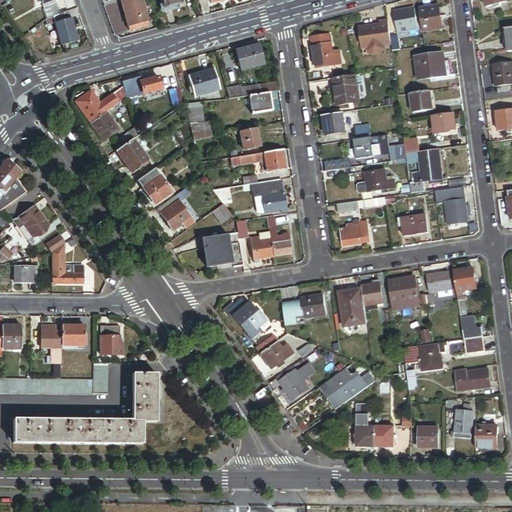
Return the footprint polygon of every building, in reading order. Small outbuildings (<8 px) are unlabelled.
[(60,15),(55,0),(43,5),(48,19),(53,17),(60,15)] [(121,0),(123,8),(143,3),(142,0),(121,0)] [(181,0),(161,0),(163,5),(164,10),(176,7),(183,5),(181,0)] [(506,0),(484,0),(487,8),(507,3),(506,0)] [(148,22),(143,3),(123,8),(128,27),(148,22)] [(176,9),(176,7),(164,10),(163,5),(159,6),(161,13),(176,9)] [(440,6),(419,8),(423,32),(443,29),(440,6)] [(398,32),(419,28),(415,9),(394,13),(398,32)] [(72,20),(68,12),(60,15),(53,17),(55,24),(72,20)] [(77,41),(72,20),(55,24),(61,45),(77,41)] [(392,45),(389,21),(380,23),(380,25),(359,28),(362,49),(368,48),(369,52),(373,55),(382,54),(385,50),(384,46),(392,45)] [(313,47),(332,44),(330,35),(311,38),(313,47)] [(333,52),(332,44),(313,47),(316,69),(335,66),(333,52)] [(258,46),(236,52),(242,72),(264,65),(258,46)] [(333,52),(335,66),(342,65),(340,51),(333,52)] [(442,54),(415,58),(418,81),(435,78),(435,82),(449,80),(447,61),(444,62),(442,54)] [(511,86),(511,62),(493,65),(496,88),(498,88),(511,86)] [(214,70),(189,77),(194,97),(219,90),(214,70)] [(354,76),(332,80),(336,108),(359,104),(354,76)] [(126,99),(143,94),(140,83),(139,78),(122,82),(123,87),(126,99)] [(140,83),(143,94),(162,89),(159,78),(140,83)] [(279,92),(278,83),(259,86),(261,95),(269,94),(279,92)] [(245,86),(227,89),(229,100),(247,97),(245,89),(245,86)] [(259,86),(245,89),(247,97),(249,97),(261,95),(259,86)] [(511,94),(511,86),(498,88),(499,95),(511,94)] [(123,87),(99,103),(106,113),(118,105),(126,99),(123,87)] [(75,103),(90,125),(106,113),(99,103),(91,91),(75,103)] [(179,91),(167,94),(171,108),(182,105),(179,91)] [(435,111),(432,92),(409,95),(412,114),(435,111)] [(269,94),(261,95),(249,97),(250,98),(252,114),(272,111),(269,94)] [(250,98),(243,99),(245,115),(252,114),(250,98)] [(201,104),(185,107),(193,137),(211,134),(209,122),(203,123),(201,104)] [(106,113),(108,116),(120,108),(118,105),(106,113)] [(511,111),(497,113),(499,132),(511,130),(511,111)] [(106,113),(90,125),(104,144),(120,132),(108,116),(106,113)] [(342,114),(324,116),(327,136),(345,133),(342,114)] [(456,127),(454,114),(433,117),(435,133),(438,136),(443,135),(445,132),(445,129),(456,127)] [(356,141),(370,139),(369,126),(355,128),(356,141)] [(137,138),(142,134),(140,127),(134,128),(134,129),(137,138)] [(260,146),(257,127),(241,130),(244,149),(260,146)] [(133,140),(137,138),(134,129),(115,143),(120,149),(133,140)] [(382,156),(380,137),(370,139),(356,141),(354,141),(356,160),(382,156)] [(149,162),(133,140),(120,149),(116,152),(131,173),(140,166),(141,167),(149,162)] [(417,140),(404,142),(406,153),(406,154),(419,153),(417,140)] [(441,161),(439,150),(419,153),(420,164),(441,161)] [(286,170),(283,151),(264,154),(267,173),(286,170)] [(406,154),(406,153),(393,154),(394,162),(407,160),(406,154)] [(407,160),(408,166),(420,164),(419,153),(406,154),(407,160)] [(264,154),(254,156),(255,163),(261,163),(262,172),(265,173),(267,173),(264,154)] [(254,156),(239,158),(240,166),(255,163),(254,156)] [(239,158),(229,159),(230,167),(240,166),(239,158)] [(348,159),(325,161),(326,170),(349,169),(348,159)] [(0,197),(17,178),(21,172),(8,161),(0,170),(0,197)] [(443,180),(441,161),(420,164),(422,175),(423,183),(443,180)] [(160,176),(155,169),(137,182),(142,189),(160,176)] [(389,190),(388,183),(387,178),(386,172),(365,175),(367,183),(368,194),(389,190)] [(172,193),(160,176),(142,189),(154,206),(164,199),(172,193)] [(256,176),(242,179),(243,187),(252,185),(257,184),(256,176)] [(0,212),(27,193),(17,178),(0,197),(0,212)] [(282,180),(260,184),(261,191),(275,188),(275,191),(278,191),(278,195),(284,194),(282,180)] [(464,180),(448,182),(449,189),(465,187),(464,180)] [(395,182),(388,183),(389,190),(396,189),(395,182)] [(360,195),(368,194),(367,183),(358,184),(356,187),(357,193),(360,195)] [(412,184),(410,185),(411,195),(424,193),(423,183),(416,184),(412,184)] [(259,215),(265,214),(262,197),(261,191),(260,184),(257,184),(252,185),(256,213),(259,215)] [(275,188),(261,191),(262,197),(278,195),(278,191),(275,191),(275,188)] [(166,204),(170,209),(179,202),(190,194),(187,189),(167,203),(166,204)] [(229,189),(213,191),(223,205),(231,204),(229,189)] [(437,204),(444,204),(443,198),(452,197),(451,195),(456,195),(455,190),(448,191),(449,195),(442,196),(441,191),(436,192),(437,204)] [(286,210),(284,194),(278,195),(262,197),(265,214),(286,210)] [(446,203),(462,201),(461,196),(456,197),(456,195),(451,195),(452,197),(443,198),(444,204),(446,203)] [(386,198),(357,202),(358,210),(387,206),(386,198)] [(164,199),(154,206),(157,210),(166,204),(167,203),(164,199)] [(466,201),(462,201),(446,203),(449,226),(469,223),(466,201)] [(179,202),(170,209),(161,215),(172,232),(183,224),(191,218),(179,202)] [(351,203),(337,205),(338,216),(353,214),(351,203)] [(166,204),(157,210),(161,215),(170,209),(166,204)] [(212,213),(221,226),(232,218),(223,205),(212,213)] [(48,228),(33,207),(19,217),(34,238),(48,228)] [(0,226),(1,228),(0,228),(0,235),(10,224),(0,215),(0,226)] [(402,219),(403,228),(405,238),(428,234),(425,216),(402,219)] [(34,238),(19,217),(15,220),(30,241),(34,238)] [(278,237),(274,217),(267,218),(269,233),(271,239),(284,237),(285,239),(289,238),(288,233),(282,234),(282,236),(278,237)] [(191,218),(183,224),(188,230),(196,225),(191,218)] [(245,222),(236,223),(237,234),(238,240),(247,238),(245,222)] [(370,243),(367,222),(359,223),(360,226),(354,226),(354,224),(352,225),(352,228),(341,230),(343,247),(370,243)] [(30,245),(18,233),(12,240),(3,249),(15,261),(19,256),(26,249),(30,245)] [(273,257),(271,245),(271,239),(269,233),(259,234),(259,237),(250,238),(254,264),(259,263),(258,260),(273,257)] [(238,240),(237,234),(228,235),(229,244),(233,264),(217,266),(218,274),(234,271),(233,268),(243,267),(238,240)] [(229,244),(228,235),(202,240),(203,249),(229,244)] [(52,253),(65,245),(60,237),(47,246),(52,253)] [(284,237),(271,239),(271,245),(289,242),(289,238),(285,239),(284,237)] [(271,245),(273,257),(291,254),(289,242),(271,245)] [(206,268),(217,266),(233,264),(229,244),(203,249),(206,268)] [(28,251),(26,249),(19,256),(21,259),(28,251)] [(34,269),(15,269),(15,284),(33,285),(34,269)] [(474,269),(454,272),(457,292),(477,289),(474,269)] [(449,273),(427,276),(430,293),(438,292),(452,290),(449,273)] [(83,275),(83,285),(83,287),(91,287),(91,274),(83,274),(83,275)] [(52,275),(52,285),(83,285),(83,275),(75,275),(54,275),(52,275)] [(416,277),(388,281),(393,313),(420,309),(421,308),(420,298),(416,277)] [(384,304),(380,284),(380,281),(372,282),(372,285),(362,287),(362,288),(365,307),(384,304)] [(367,322),(365,307),(362,288),(339,291),(345,326),(367,322)] [(452,290),(438,292),(439,299),(453,297),(452,290)] [(327,318),(323,296),(301,300),(302,302),(302,305),(295,306),(294,303),(283,304),(286,324),(297,322),(327,318)] [(426,297),(420,298),(421,308),(420,309),(420,312),(428,311),(428,307),(426,297)] [(232,317),(246,306),(241,300),(228,312),(232,317)] [(262,322),(248,304),(246,306),(232,317),(247,335),(255,328),(262,322)] [(390,310),(383,311),(385,325),(392,323),(390,310)] [(465,341),(484,338),(482,327),(477,327),(476,315),(461,317),(465,341)] [(21,327),(2,327),(2,331),(2,349),(2,351),(21,351),(21,327)] [(85,328),(62,327),(62,332),(62,347),(76,347),(85,347),(85,328)] [(120,328),(101,327),(101,356),(120,356),(120,344),(120,328)] [(255,328),(247,335),(252,341),(260,334),(255,328)] [(433,341),(429,330),(420,333),(424,344),(433,341)] [(62,347),(62,332),(55,332),(41,332),(42,349),(62,350),(62,347)] [(256,349),(260,354),(277,343),(273,338),(256,349)] [(486,352),(484,338),(465,341),(466,355),(486,352)] [(277,343),(260,354),(271,370),(277,365),(281,363),(287,358),(283,352),(277,343)] [(365,358),(373,357),(370,343),(365,344),(366,350),(364,350),(365,358)] [(310,345),(299,353),(304,360),(315,352),(310,345)] [(443,369),(441,355),(440,346),(420,349),(423,372),(443,369)] [(289,348),(283,352),(287,358),(293,354),(289,348)] [(1,379),(0,379),(0,394),(107,395),(107,364),(93,364),(93,380),(61,380),(30,380),(1,379)] [(411,364),(406,365),(406,366),(407,373),(415,372),(414,366),(411,367),(411,364)] [(406,366),(399,367),(400,375),(407,374),(407,373),(406,366)] [(296,371),(293,367),(277,379),(280,383),(296,371)] [(347,369),(323,386),(331,397),(333,396),(340,407),(376,382),(370,373),(362,379),(357,372),(352,376),(347,369)] [(467,374),(466,370),(455,372),(458,393),(491,388),(488,371),(467,374)] [(309,390),(296,371),(280,383),(293,401),(309,390)] [(133,421),(143,421),(157,422),(157,374),(134,374),(133,395),(133,402),(133,421)] [(416,382),(409,383),(410,391),(414,390),(414,388),(417,387),(416,382)] [(464,405),(464,412),(471,413),(472,406),(464,405)] [(471,413),(464,412),(458,411),(455,433),(472,435),(474,413),(471,413)] [(357,428),(368,428),(369,416),(357,416),(357,428)] [(143,446),(143,421),(133,421),(122,421),(116,421),(82,421),(75,421),(41,421),(35,421),(14,420),(14,444),(143,446)] [(499,427),(476,427),(476,449),(498,449),(499,427)] [(376,448),(376,428),(368,428),(357,428),(357,448),(376,448)] [(394,428),(376,428),(376,448),(394,448),(394,428)] [(439,429),(418,430),(418,449),(439,449),(439,429)]
